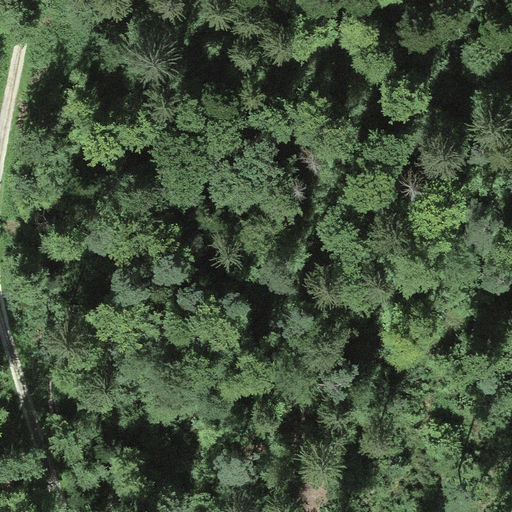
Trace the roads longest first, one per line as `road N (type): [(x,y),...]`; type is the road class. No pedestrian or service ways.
road 1 (track): [(0,298),(64,511)]
road 2 (track): [(28,0),(0,157)]
